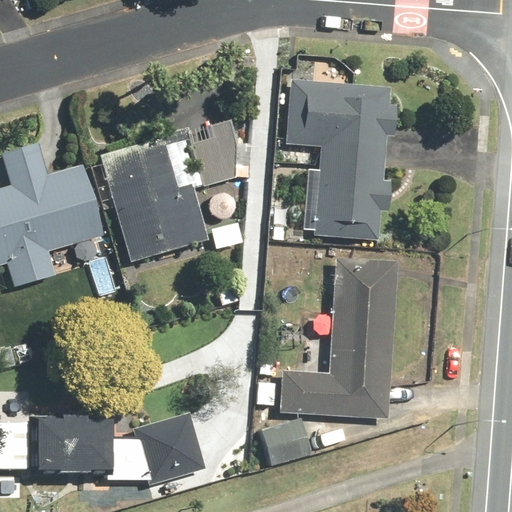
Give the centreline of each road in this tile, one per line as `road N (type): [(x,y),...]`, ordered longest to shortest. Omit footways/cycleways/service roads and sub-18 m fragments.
road 1 (unknown): [(256,2),(224,321),(209,338),(124,367)]
road 2 (residential): [(276,0),(0,75)]
road 3 (residential): [(511,15),(313,0)]
